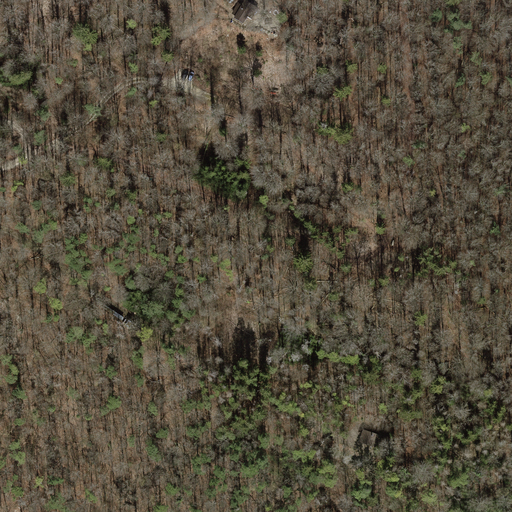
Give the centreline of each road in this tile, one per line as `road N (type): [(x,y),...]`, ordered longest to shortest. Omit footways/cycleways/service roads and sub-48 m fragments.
road 1 (track): [(0,166),(60,147),(156,157),(271,203),(313,243),(349,253),(380,249),(395,224),(412,140),(388,0)]
road 2 (track): [(0,227),(168,340),(372,456)]
road 3 (track): [(21,158),(76,131),(102,102),(141,82),(294,124)]
road 4 (track): [(102,102),(92,67),(0,44)]
